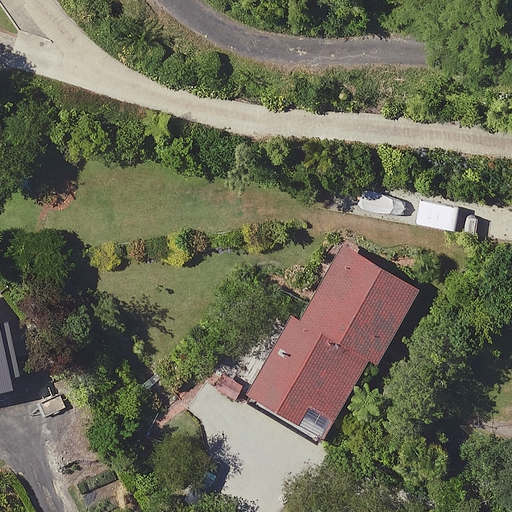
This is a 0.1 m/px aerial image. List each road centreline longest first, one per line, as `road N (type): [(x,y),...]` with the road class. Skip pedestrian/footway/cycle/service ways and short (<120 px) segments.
road 1 (unknown): [(511,232),(214,160),(68,112),(0,71)]
road 2 (unknown): [(511,136),(251,83),(186,53),(129,0)]
